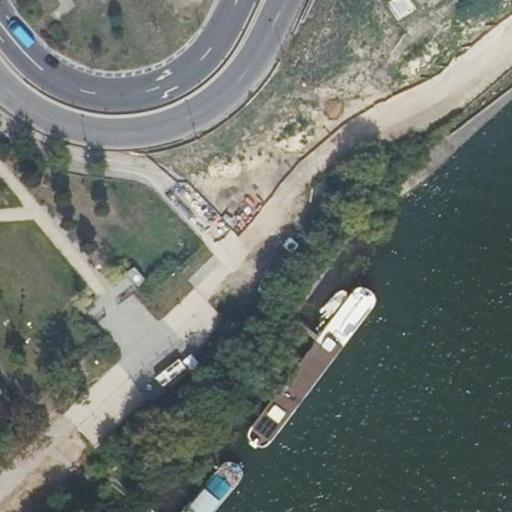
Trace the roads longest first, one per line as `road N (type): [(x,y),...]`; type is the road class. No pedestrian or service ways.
road 1 (primary): [(0,87),(86,130),(169,124),(206,108),(246,69),(284,0)]
road 2 (primary): [(236,0),(191,69),(163,87),(123,96),(66,85),(2,28)]
